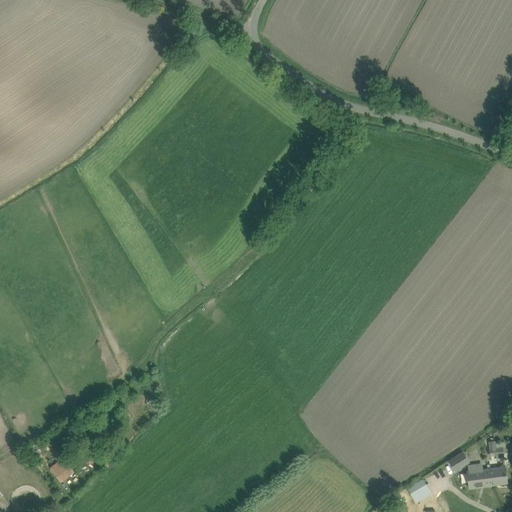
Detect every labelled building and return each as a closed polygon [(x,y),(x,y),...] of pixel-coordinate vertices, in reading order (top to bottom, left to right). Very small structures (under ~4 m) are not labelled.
[(490,456),(503,455),(502,447),(497,448),(496,441),(489,442),(490,449),(490,456)] [(470,463),(463,451),(448,461),(455,472),(470,463)] [(65,457),(51,467),(60,479),(73,469),(65,457)] [(493,485),(491,469),(479,470),(479,464),(468,465),(469,471),(467,472),(469,488),(493,485)] [(505,467),(491,469),(493,485),(507,483),(505,467)] [(423,479),(407,488),(416,504),(432,494),(423,479)]
